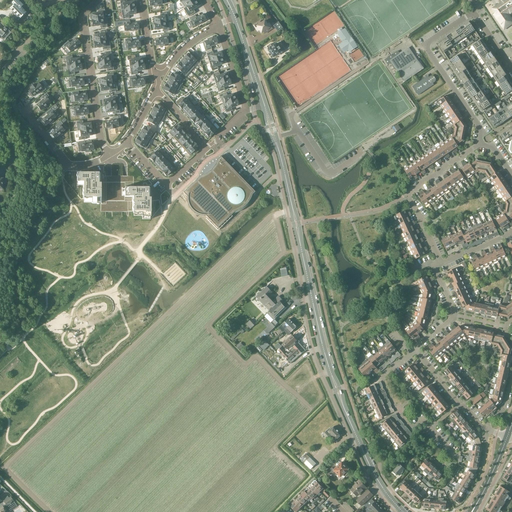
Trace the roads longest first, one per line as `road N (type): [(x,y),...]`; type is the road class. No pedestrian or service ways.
road 1 (tertiary): [(274,140),(330,373),(369,466),(403,511)]
road 2 (residential): [(109,154),(100,139),(82,13),(98,0)]
road 3 (residential): [(440,262),(407,194),(479,143)]
road 4 (residential): [(109,154),(67,164),(24,111),(31,106)]
